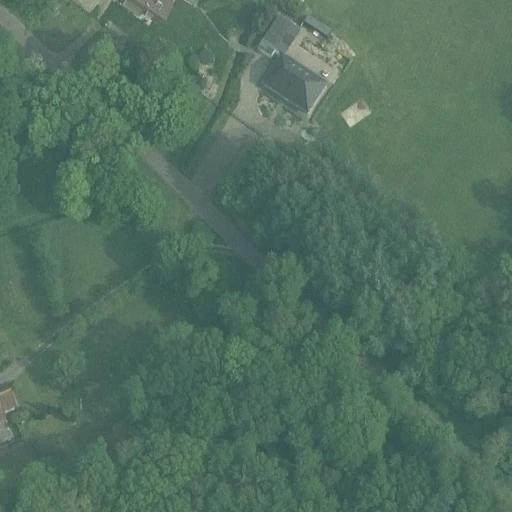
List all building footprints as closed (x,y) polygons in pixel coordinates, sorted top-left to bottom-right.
[(145,6),(161,17),(172,0),(122,0),(141,12),(145,6)] [(278,19),(257,51),(271,60),(292,28),(278,19)] [(307,19),(303,26),(325,40),(329,33),(307,19)] [(308,112),(325,84),(281,56),(263,85),(308,112)] [(374,116),(361,98),(339,113),(351,131),(374,116)] [(15,411),(4,386),(0,388),(0,426),(6,424),(3,415),(15,411)]
